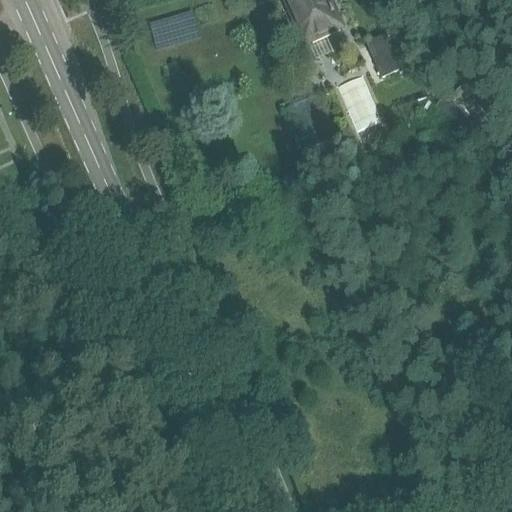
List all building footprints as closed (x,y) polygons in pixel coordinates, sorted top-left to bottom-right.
[(288,0),(307,42),(338,28),(325,0),(288,0)] [(146,27),(154,52),(195,38),(187,13),(146,27)] [(397,74),(384,43),(369,49),(382,80),(397,74)] [(382,125),(363,79),(338,90),(357,136),(382,125)] [(448,99),(437,108),(459,135),(470,126),(448,99)] [(458,139),(421,152),(425,166),(463,153),(458,139)] [(473,157),(502,148),(499,140),(470,149),(473,157)] [(400,177),(424,168),(419,153),(395,161),(400,177)] [(244,220),(233,195),(219,202),(230,226),(244,220)]
